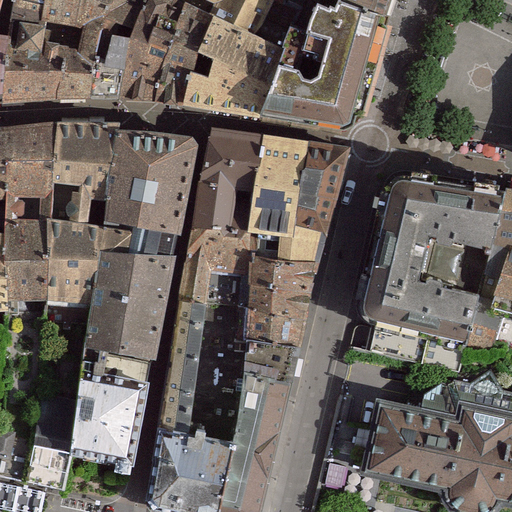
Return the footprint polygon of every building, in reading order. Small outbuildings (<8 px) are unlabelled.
[(0,0),(0,5),(16,9),(14,19),(23,21),(27,0),(44,0),(66,3),(67,0),(0,0)] [(6,98),(50,94),(55,39),(29,36),(33,13),(62,19),(66,3),(44,0),(27,0),(23,21),(14,19),(6,98)] [(55,39),(50,94),(85,93),(89,43),(92,25),(101,0),(67,0),(66,3),(62,19),(71,21),(67,40),(55,39)] [(89,43),(106,45),(111,31),(125,36),(147,0),(101,0),(92,25),(89,43)] [(114,93),(148,93),(175,9),(156,0),(147,0),(125,36),(118,46),(114,93)] [(185,0),(207,10),(202,23),(248,44),(254,32),(269,0),(185,0)] [(269,0),(254,32),(285,47),(305,1),(302,0),(269,0)] [(376,22),(385,0),(334,0),(333,4),(376,22)] [(285,47),(258,110),(334,126),(341,124),(376,22),(333,4),(329,12),(305,1),(285,47)] [(0,98),(6,98),(14,19),(16,9),(0,5),(0,98)] [(175,9),(148,93),(178,96),(186,58),(202,23),(175,9)] [(186,58),(178,96),(258,110),(285,47),(254,32),(248,44),(202,23),(186,58)] [(89,43),(85,93),(114,93),(118,46),(106,45),(89,43)] [(101,166),(110,123),(111,117),(48,119),(43,208),(83,213),(85,192),(97,192),(101,166)] [(43,208),(48,119),(0,130),(0,207),(17,208),(18,189),(33,189),(32,208),(43,208)] [(101,166),(182,176),(190,136),(187,129),(110,123),(101,166)] [(210,136),(194,221),(248,224),(259,145),(210,136)] [(248,224),(256,225),(289,228),(294,195),(300,152),(259,145),(248,224)] [(300,152),(294,195),(331,201),(341,159),(300,152)] [(389,174),(371,251),(480,277),(493,231),(506,186),(407,165),(401,163),(396,165),(392,167),(389,174)] [(128,239),(168,243),(182,176),(101,166),(97,192),(94,215),(91,237),(128,239)] [(511,187),(506,186),(493,231),(511,236),(511,187)] [(323,233),(331,201),(294,195),(289,228),(323,233)] [(0,344),(1,433),(0,437),(0,473),(20,478),(29,437),(40,297),(43,208),(32,208),(17,208),(0,207),(0,344)] [(83,213),(43,208),(40,297),(82,302),(91,237),(94,215),(83,213)] [(194,221),(181,292),(234,302),(240,255),(251,256),(252,247),(256,225),(248,224),(194,221)] [(252,247),(318,256),(323,233),(289,228),(256,225),(252,247)] [(480,277),(468,329),(494,335),(502,312),(511,314),(511,236),(493,231),(480,277)] [(74,361),(144,373),(168,243),(128,239),(91,237),(82,302),(74,361)] [(312,282),(318,256),(252,247),(251,256),(249,275),(312,282)] [(349,347),(458,371),(468,329),(480,277),(371,251),(349,347)] [(249,275),(251,256),(240,255),(234,302),(304,315),(312,282),(249,275)] [(181,292),(158,422),(187,427),(189,419),(200,421),(197,429),(227,433),(243,366),(236,365),(242,335),(231,333),(234,302),(181,292)] [(29,437),(20,478),(59,487),(67,447),(74,361),(82,302),(40,297),(29,437)] [(234,302),(231,333),(242,335),(297,344),(304,315),(234,302)] [(243,366),(289,376),(297,344),(242,335),(236,365),(243,366)] [(74,361),(67,447),(129,460),(144,373),(74,361)] [(227,433),(211,511),(255,511),(289,376),(243,366),(227,433)] [(438,481),(438,485),(444,498),(454,508),(463,511),(488,511),(494,510),(505,501),(509,495),(511,495),(511,389),(504,388),(488,368),(470,379),(450,375),(422,392),(419,405),(379,396),(365,466),(438,481)] [(145,496),(152,506),(182,511),(211,511),(227,433),(197,429),(200,421),(189,419),(187,427),(158,422),(145,496)] [(332,459),(328,478),(342,481),(347,462),(332,459)]
